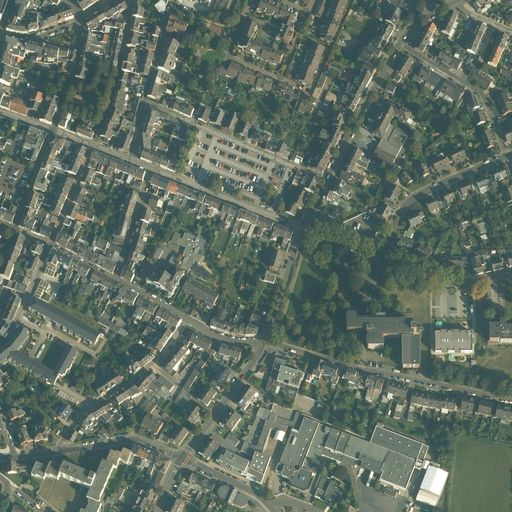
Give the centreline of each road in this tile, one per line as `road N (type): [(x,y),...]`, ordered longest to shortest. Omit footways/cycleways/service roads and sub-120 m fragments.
road 1 (residential): [(263,343),(511,403)]
road 2 (residential): [(144,103),(326,180)]
road 3 (residential): [(186,319),(154,364),(81,413),(57,450)]
road 4 (residential): [(505,156),(415,196),(381,260)]
road 5 (residential): [(399,43),(482,94),(505,156)]
road 6 (residential): [(151,170),(300,229)]
road 7 (residential): [(93,147),(118,71),(127,0)]
road 8 (residential): [(263,343),(180,458)]
road 9 (residential): [(381,260),(441,283),(511,272)]
road 10 (residential): [(180,458),(137,440),(57,450)]
